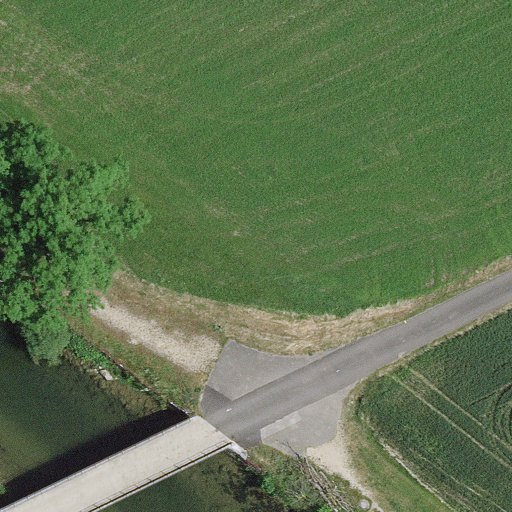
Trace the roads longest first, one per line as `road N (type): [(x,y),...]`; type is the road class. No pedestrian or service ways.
road 1 (track): [(511,291),(277,407)]
road 2 (residential): [(222,434),(71,511)]
